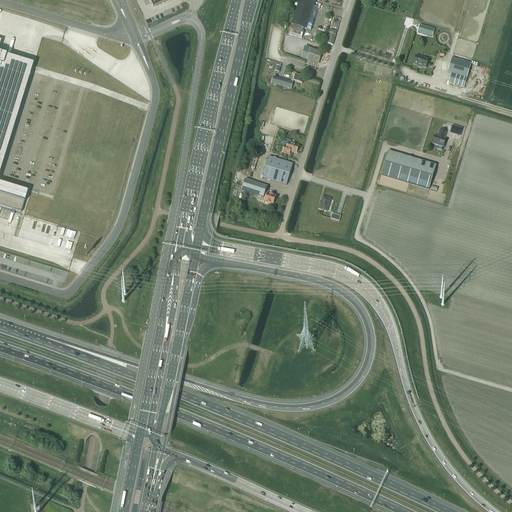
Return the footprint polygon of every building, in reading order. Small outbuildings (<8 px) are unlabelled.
[(149,0),(153,9),(171,0),(149,0)] [(306,0),(299,0),(292,25),(304,29),(306,30),(315,2),(306,0)] [(304,29),(292,25),(289,35),(302,38),(304,29)] [(422,26),(420,34),(434,38),(436,31),(422,26)] [(333,46),(336,36),(329,34),(326,44),(333,46)] [(0,206),(20,213),(27,192),(0,184),(0,170),(32,65),(0,55),(0,42),(0,41),(0,206)] [(318,63),(321,53),(305,48),(302,58),(318,63)] [(422,67),(426,68),(428,59),(416,56),(413,64),(418,66),(417,67),(422,68),(422,67)] [(447,73),(451,74),(466,78),(471,64),(452,58),(447,73)] [(466,78),(451,74),(449,84),(464,88),(466,78)] [(304,77),(298,76),(295,75),(293,81),(297,82),(303,84),(304,77)] [(273,77),(271,84),(291,90),(293,82),(273,77)] [(452,126),(449,133),(460,136),(462,129),(452,126)] [(432,144),(443,147),(446,140),(444,139),(446,133),(440,131),(438,137),(434,136),(432,144)] [(283,153),(289,155),(290,152),(296,154),(299,146),(289,143),(287,147),(285,146),(283,153)] [(429,190),(436,166),(388,152),(381,176),(429,190)] [(263,178),(286,186),(293,165),(269,157),(263,178)] [(245,180),(241,190),(243,191),(263,198),(267,187),(247,180),(245,180)] [(265,193),(264,197),(266,198),(264,202),(273,205),(276,197),(265,193)] [(330,199),(323,197),(319,209),(326,211),(330,199)]
